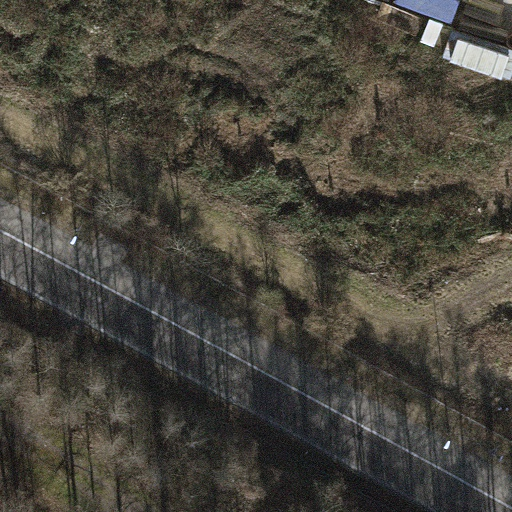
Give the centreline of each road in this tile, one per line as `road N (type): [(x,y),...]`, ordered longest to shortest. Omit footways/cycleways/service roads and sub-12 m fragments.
road 1 (track): [(0,130),(511,407)]
road 2 (motorway): [(483,511),(0,246)]
road 3 (track): [(101,511),(0,441)]
